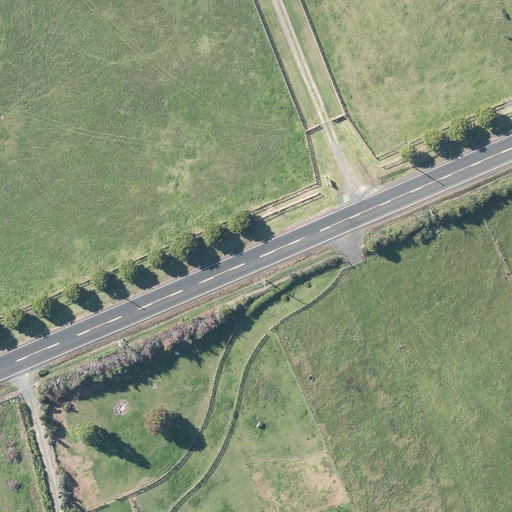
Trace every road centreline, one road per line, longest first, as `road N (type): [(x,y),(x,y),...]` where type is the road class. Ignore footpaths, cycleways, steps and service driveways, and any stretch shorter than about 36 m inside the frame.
road 1 (secondary): [(511,147),(0,367)]
road 2 (track): [(281,0),(361,212)]
road 3 (unknown): [(17,360),(65,511)]
